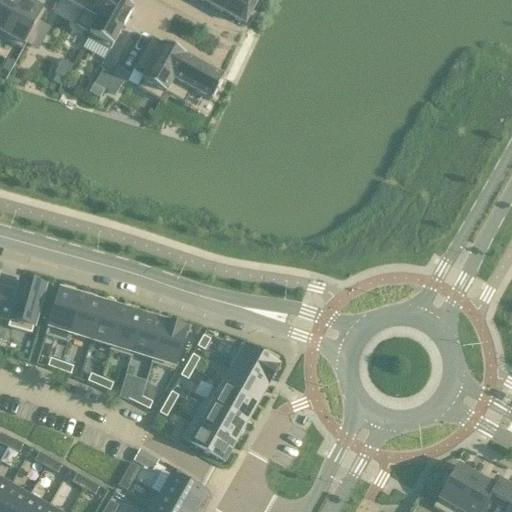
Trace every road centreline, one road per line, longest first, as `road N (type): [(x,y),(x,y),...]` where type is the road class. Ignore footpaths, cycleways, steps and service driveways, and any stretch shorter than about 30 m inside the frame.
road 1 (residential): [(0,236),(261,314)]
road 2 (tertiary): [(511,149),(412,317)]
road 3 (tertiary): [(434,329),(511,193)]
road 4 (tertiary): [(358,403),(307,511)]
